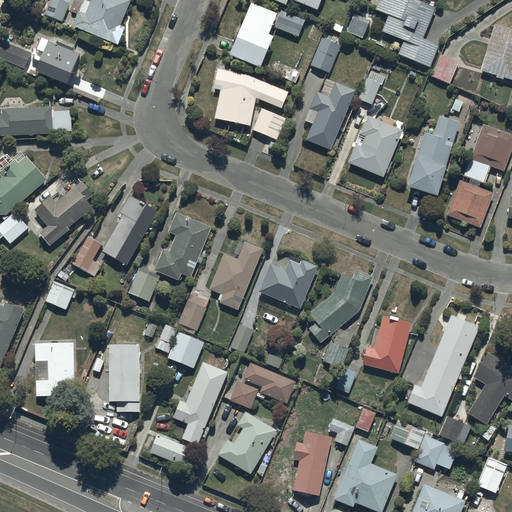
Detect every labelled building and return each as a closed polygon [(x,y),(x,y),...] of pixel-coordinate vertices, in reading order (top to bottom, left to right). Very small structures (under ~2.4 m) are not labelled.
[(70,3),(62,0),(50,0),(45,15),(63,22),(70,3)] [(131,0),(130,0),(84,0),(80,12),(78,11),(72,25),(118,45),(126,28),(120,25),(131,0)] [(273,0),(286,5),(288,0),(292,0),(317,10),(321,0),(273,0)] [(378,0),(375,9),(388,15),(381,31),(404,40),(399,53),(429,65),(438,44),(422,38),(435,7),(418,0),(378,0)] [(269,34),(277,13),(251,2),(229,55),(260,67),(273,36),(269,34)] [(305,20),(281,10),(274,27),(298,37),(305,20)] [(370,20),(355,13),(347,31),(362,38),(370,20)] [(511,29),(494,24),(480,71),(497,76),(496,78),(503,80),(504,78),(511,79),(511,29)] [(44,53),(35,72),(67,86),(80,54),(72,51),(73,48),(56,41),(55,44),(41,38),(36,50),(44,53)] [(321,38),(310,65),(329,72),(340,45),(321,38)] [(0,59),(24,69),(31,53),(3,41),(0,47),(0,59)] [(458,62),(440,55),(431,77),(449,84),(458,62)] [(300,73),(283,65),(278,75),(295,83),(300,73)] [(245,74),(217,68),(213,88),(220,90),(214,118),(250,125),(256,98),(281,108),(288,91),(245,74)] [(381,84),(367,78),(359,99),(373,104),(381,84)] [(317,92),(305,120),(313,124),(306,140),(329,150),(332,143),(336,145),(339,139),(334,138),(355,91),(335,82),(329,97),(317,92)] [(53,112),(52,107),(2,109),(3,120),(0,120),(0,135),(54,133),(54,132),(53,112)] [(286,118),(261,108),(252,130),(277,140),(286,118)] [(73,131),(72,111),(53,112),(54,132),(73,131)] [(459,121),(439,115),(433,135),(425,132),(417,158),(416,158),(406,188),(437,197),(446,167),(445,166),(459,121)] [(403,130),(368,116),(361,134),(366,136),(361,146),(356,144),(348,163),(384,177),(403,130)] [(511,134),(483,124),(464,175),(484,183),(490,166),(504,171),(511,148),(511,134)] [(47,179),(26,157),(18,164),(15,160),(0,173),(0,174),(2,177),(0,179),(0,214),(7,215),(47,179)] [(494,193),(460,180),(447,215),(480,227),(494,193)] [(93,195),(81,181),(55,203),(50,197),(34,210),(47,226),(39,234),(49,246),(69,230),(68,228),(92,208),(87,201),(93,195)] [(123,217),(102,252),(126,266),(157,213),(130,197),(120,215),(123,217)] [(30,228),(15,212),(0,225),(0,239),(4,236),(11,245),(30,228)] [(163,249),(154,270),(179,280),(181,273),(191,277),(211,227),(176,214),(169,232),(176,235),(169,252),(163,249)] [(101,265),(94,261),(103,245),(88,237),(73,264),(94,277),(101,265)] [(220,294),(218,299),(220,300),(219,303),(238,310),(260,257),(264,249),(244,241),(237,258),(233,256),(224,253),(210,289),(220,294)] [(271,264),(260,292),(301,309),(318,267),(302,260),(300,265),(289,261),(285,270),(271,264)] [(160,276),(140,269),(129,294),(150,302),(160,276)] [(62,270),(58,276),(65,282),(70,275),(62,270)] [(335,293),(309,314),(316,323),(309,329),(321,343),(359,311),(372,277),(367,275),(356,270),(352,279),(342,275),(335,293)] [(55,281),(46,303),(67,311),(72,298),(78,300),(81,292),(55,281)] [(211,294),(192,287),(178,325),(197,332),(211,294)] [(0,368),(25,311),(6,302),(4,306),(0,304),(0,368)] [(366,348),(362,365),(398,374),(408,333),(411,323),(398,320),(399,318),(390,315),(389,317),(383,316),(374,350),(366,348)] [(451,316),(421,386),(416,384),(408,402),(441,416),(479,328),(451,316)] [(178,329),(165,324),(154,348),(168,354),(178,329)] [(240,325),(231,347),(244,353),(253,330),(240,325)] [(205,343),(179,332),(169,357),(194,368),(205,343)] [(332,342),(325,361),(342,368),(350,349),(332,342)] [(73,343),(35,343),(36,395),(74,395),(73,343)] [(139,345),(110,345),(110,402),(117,402),(117,412),(139,412),(139,345)] [(486,385),(468,413),(486,424),(505,395),(511,399),(511,366),(488,352),(473,377),(486,385)] [(269,354),(266,363),(279,368),(283,359),(269,354)] [(183,438),(198,445),(228,372),(203,362),(186,403),(180,401),(173,418),(189,424),(183,438)] [(250,363),(244,379),(263,387),(260,393),(287,404),(296,382),(250,363)] [(344,368),(337,388),(349,393),(357,373),(344,368)] [(237,381),(230,400),(251,408),(258,389),(237,381)] [(362,407),(355,426),(369,432),(377,413),(362,407)] [(227,440),(219,455),(244,471),(251,475),(277,431),(246,412),(238,426),(242,429),(233,444),(227,440)] [(471,426),(447,417),(439,435),(463,445),(471,426)] [(354,427),(332,418),(328,430),(337,433),(334,441),(346,446),(354,427)] [(398,420),(390,438),(417,449),(425,431),(398,420)] [(331,437),(306,432),(304,443),(297,442),(294,459),(300,460),(294,491),(319,496),(331,437)] [(157,435),(150,453),(184,466),(190,448),(157,435)] [(424,435),(414,462),(434,470),(436,464),(449,469),(457,450),(444,444),(444,443),(424,435)] [(358,439),(333,499),(353,507),(355,503),(376,511),(381,511),(398,474),(371,463),(378,448),(375,446),(358,439)] [(272,457),(266,455),(256,476),(262,479),(272,457)] [(488,458),(477,485),(496,493),(507,466),(488,458)] [(511,470),(508,469),(500,489),(510,493),(511,488),(511,470)] [(460,511),(465,501),(461,499),(463,494),(459,492),(457,498),(423,485),(412,511),(460,511)]
